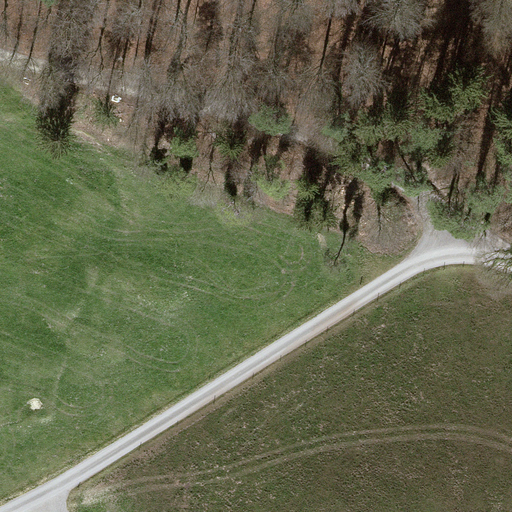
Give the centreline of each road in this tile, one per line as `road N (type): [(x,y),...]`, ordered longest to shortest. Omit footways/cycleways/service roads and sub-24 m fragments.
road 1 (track): [(0,47),(45,51),(332,145),(409,182),(453,234)]
road 2 (track): [(42,511),(88,472),(453,234)]
